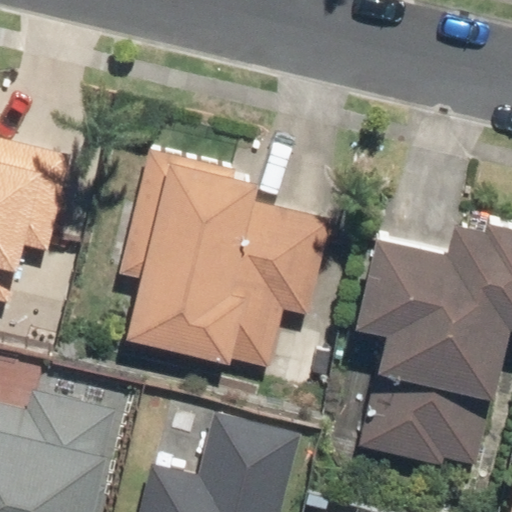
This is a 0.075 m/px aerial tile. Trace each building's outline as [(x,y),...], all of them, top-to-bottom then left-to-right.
[(0,133),(0,295),(28,302),(65,150),(0,133)] [(253,170),(162,149),(152,194),(135,190),(117,267),(133,271),(120,327),(266,361),(280,303),(305,309),(328,212),(247,193),(253,170)] [(511,216),(446,203),(438,242),(365,227),(346,315),(377,321),(353,438),(471,462),(501,318),(511,319),(511,216)] [(29,403),(0,396),(0,511),(86,511),(111,397),(34,381),(29,403)] [(275,511),(294,422),(211,405),(198,469),(139,457),(128,511),(275,511)] [(345,511),(306,503),(300,503),(298,511),(345,511)]
